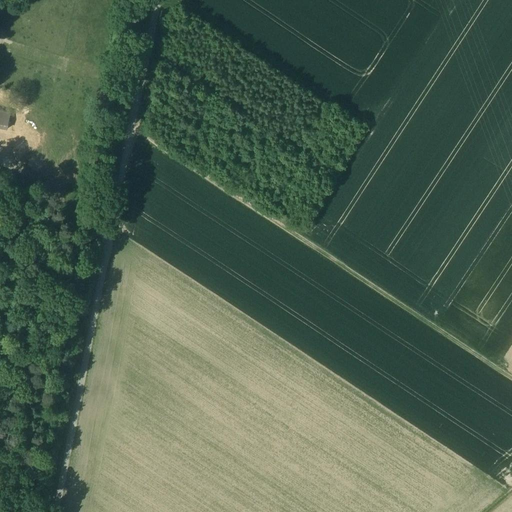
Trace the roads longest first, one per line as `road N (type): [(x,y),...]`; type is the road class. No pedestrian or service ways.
road 1 (track): [(156,0),(54,511)]
road 2 (track): [(511,378),(129,124)]
